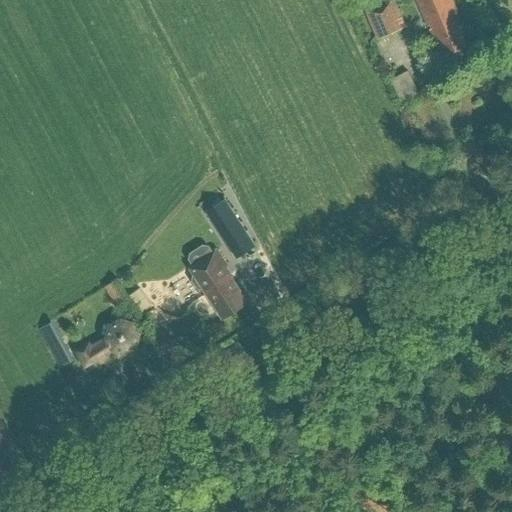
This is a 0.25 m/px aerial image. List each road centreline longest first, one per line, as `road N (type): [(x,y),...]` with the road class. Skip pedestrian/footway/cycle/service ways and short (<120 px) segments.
road 1 (tertiary): [(23,511),(511,192)]
road 2 (track): [(435,94),(506,196)]
